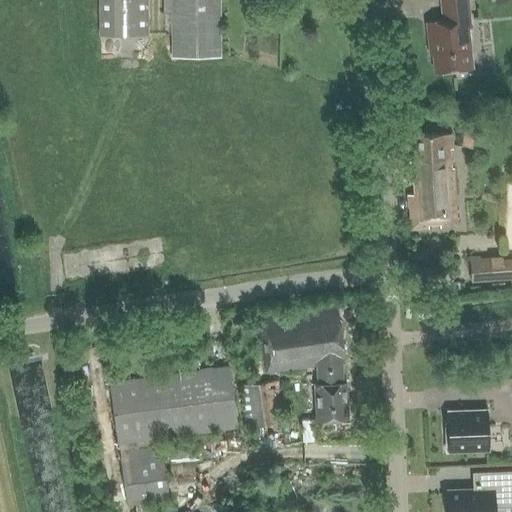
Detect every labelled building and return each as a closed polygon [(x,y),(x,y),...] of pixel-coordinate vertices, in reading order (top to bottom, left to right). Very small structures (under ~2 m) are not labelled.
[(99,0),(100,36),(148,35),(147,0),(99,0)] [(164,0),(165,12),(171,11),(172,57),(220,57),(219,0),(164,0)] [(435,72),(472,68),(468,28),(471,28),(467,0),(440,0),(443,21),(426,23),(430,56),(433,55),(435,72)] [(451,134),(415,133),(416,160),(405,161),(406,183),(416,182),(417,194),(406,194),(408,231),(456,228),(453,168),(451,168),(450,150),(452,149),(451,134)] [(500,258),(500,256),(480,258),(480,256),(469,257),(471,283),(511,279),(511,258),(511,257),(500,258)] [(342,382),(341,363),(343,363),(336,308),(256,318),(264,373),(317,367),(318,384),(314,384),(316,420),(347,418),(345,382),(342,382)] [(169,499),(161,438),(237,428),(229,367),(110,383),(118,443),(126,505),(169,499)] [(247,428),(284,423),(278,380),(241,385),(247,428)] [(446,451),(488,449),(486,410),(447,411),(447,431),(445,431),(446,451)] [(511,470),(472,472),(472,490),(447,491),(447,511),(493,511),(494,507),(511,506),(511,470)]
